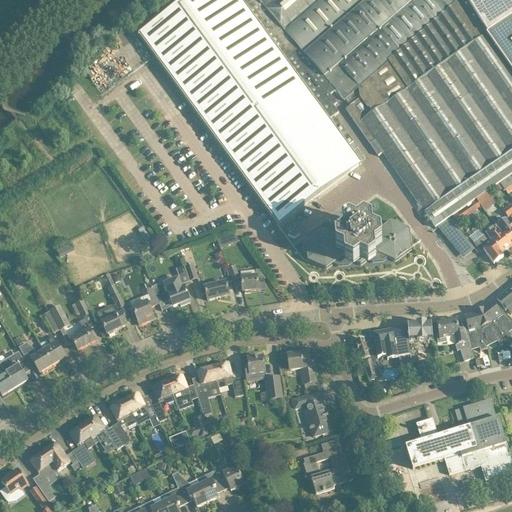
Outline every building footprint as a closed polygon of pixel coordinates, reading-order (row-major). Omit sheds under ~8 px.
[(511,0),(187,0),(147,30),(139,36),(278,225),(350,172),(361,164),(353,153),(357,150),(358,149),(348,136),(348,135),(336,118),(335,119),(333,117),(339,114),(334,107),(337,104),(330,95),(336,91),(344,101),(346,100),(348,103),(360,96),(361,99),(350,106),(351,107),(346,110),(370,145),(378,157),(379,157),(383,154),(424,214),(425,213),(436,228),(437,227),(449,219),(466,207),(476,200),(488,192),(493,188),(500,184),(511,175),(511,0)] [(511,175),(500,184),(504,188),(505,190),(511,185),(511,175)] [(500,184),(493,188),(497,194),(504,188),(500,184)] [(495,202),(488,192),(476,200),(484,210),(495,202)] [(469,216),(477,210),(473,205),(465,210),(469,216)] [(511,209),(510,207),(503,212),(508,218),(509,217),(511,220),(511,209)] [(457,224),(469,216),(465,210),(453,218),(457,224)] [(511,247),(511,245),(511,227),(506,219),(496,227),(502,234),(503,234),(506,239),(511,247)] [(306,242),(308,262),(326,270),(343,258),(361,266),(377,255),(395,263),(412,250),(409,230),(391,222),(375,234),(356,226),(340,238),(322,230),(306,242)] [(299,228),(293,225),(288,229),(288,236),(294,239),(300,235),(299,228)] [(490,231),(486,234),(501,254),(511,247),(506,239),(503,234),(502,234),(496,227),(490,231)] [(480,253),(483,250),(494,264),(503,257),(501,254),(486,234),(473,244),(480,253)] [(233,243),(237,242),(234,235),(231,236),(218,241),(220,248),(233,243)] [(74,252),(68,242),(55,249),(61,259),(74,252)] [(177,263),(182,261),(179,253),(174,255),(177,263)] [(193,264),(185,267),(190,282),(198,279),(193,264)] [(229,269),(228,269),(232,281),(239,279),(235,267),(234,267),(229,269)] [(241,278),(242,283),(243,292),(259,291),(259,288),(265,287),(264,280),(266,280),(266,279),(259,270),(256,271),(256,277),(241,278)] [(124,306),(119,296),(120,295),(112,278),(111,278),(110,274),(105,277),(107,281),(105,281),(108,288),(108,289),(113,299),(118,309),(124,306)] [(116,284),(122,281),(119,275),(113,278),(116,284)] [(190,283),(190,282),(188,276),(180,280),(179,278),(163,284),(163,286),(160,287),(159,285),(152,288),(159,305),(166,302),(166,301),(170,299),(173,307),(178,305),(179,306),(190,302),(189,301),(190,301),(186,291),(185,288),(184,287),(183,287),(182,286),(190,283)] [(204,288),(205,292),(207,301),(229,296),(226,283),(204,288)] [(506,311),(511,306),(511,287),(497,300),(506,311)] [(139,300),(130,303),(133,309),(136,317),(140,326),(150,322),(148,318),(153,316),(150,309),(159,305),(152,288),(148,289),(146,290),(149,296),(151,300),(141,305),(139,300)] [(90,315),(83,301),(75,305),(83,319),(90,315)] [(484,309),(496,329),(505,341),(511,337),(505,329),(511,323),(511,322),(499,306),(496,308),(492,303),(485,309),(484,309)] [(63,329),(70,326),(60,307),(50,312),(60,331),(69,347),(74,344),(72,340),(70,341),(63,329)] [(473,315),(471,315),(478,328),(486,350),(488,350),(485,342),(494,338),(499,345),(505,341),(496,329),(484,309),(473,314),(473,315)] [(54,334),(60,331),(50,312),(44,315),(54,334)] [(127,326),(123,317),(121,314),(116,316),(110,319),(107,313),(98,317),(101,323),(107,336),(122,328),(127,326)] [(466,323),(462,325),(463,329),(470,352),(471,351),(471,349),(472,349),(471,346),(478,343),(480,352),(486,350),(478,328),(471,315),(464,317),(466,323)] [(457,319),(436,323),(438,333),(439,335),(438,335),(437,345),(447,343),(446,339),(455,338),(457,346),(456,346),(457,352),(460,351),(464,363),(473,360),(470,352),(463,329),(459,330),(459,329),(457,319)] [(92,333),(89,328),(85,320),(79,323),(84,331),(85,333),(72,340),(74,344),(78,351),(96,341),(92,333)] [(407,341),(410,356),(411,365),(417,364),(419,364),(419,363),(418,352),(426,352),(426,348),(428,348),(428,345),(433,345),(432,335),(431,328),(431,324),(408,325),(408,341),(407,341)] [(406,327),(393,329),(393,338),(397,359),(410,356),(407,341),(407,336),(406,327)] [(392,331),(373,335),(378,358),(387,357),(388,360),(397,359),(393,338),(393,329),(391,329),(392,331)] [(65,359),(52,337),(46,341),(40,345),(44,352),(53,366),(65,359)] [(19,338),(14,341),(17,347),(23,344),(19,338)] [(375,357),(370,359),(364,339),(355,342),(361,361),(363,361),(370,382),(376,380),(377,384),(382,382),(383,382),(383,381),(375,357)] [(24,357),(22,358),(29,370),(35,366),(40,374),(53,366),(44,352),(37,356),(33,348),(27,344),(19,349),(24,357)] [(304,385),(307,385),(317,383),(313,361),(309,362),(308,353),(288,356),(290,371),(301,370),(304,385)] [(19,361),(16,355),(7,360),(8,363),(2,367),(6,375),(15,389),(28,381),(23,373),(29,370),(22,358),(19,361)] [(266,374),(265,368),(263,358),(247,360),(249,368),(245,369),(246,377),(247,383),(257,381),(259,381),(259,378),(266,377),(266,374)] [(433,370),(431,360),(419,363),(419,364),(417,364),(419,374),(433,370)] [(0,393),(2,397),(15,389),(6,375),(2,367),(0,364),(0,393)] [(235,398),(243,396),(240,379),(233,380),(232,378),(228,364),(213,368),(219,390),(228,387),(228,386),(233,385),(235,398)] [(206,393),(219,390),(213,368),(198,372),(200,382),(201,386),(202,388),(195,390),(201,409),(204,417),(212,415),(208,400),(206,393)] [(168,383),(177,405),(191,399),(183,377),(168,383)] [(269,402),(282,400),(279,378),(266,380),(268,393),(269,402)] [(175,402),(168,383),(153,388),(159,404),(153,407),(160,423),(167,420),(160,404),(165,402),(167,405),(175,402)] [(160,423),(153,407),(146,410),(145,407),(139,395),(125,402),(136,424),(138,427),(150,421),(153,426),(160,423)] [(314,438),(321,435),(331,433),(328,424),(329,423),(327,418),(328,417),(328,416),(327,416),(325,410),(324,411),(321,402),(311,405),(308,397),(293,402),(295,410),(304,407),(314,438)] [(449,476),(466,471),(465,470),(470,468),(471,471),(481,468),(485,483),(500,478),(501,483),(511,479),(511,464),(510,458),(508,459),(504,447),(506,446),(498,420),(496,420),(491,401),(463,409),(469,429),(438,438),(433,420),(416,425),(422,443),(406,448),(413,470),(444,460),(449,476)] [(112,428),(122,443),(124,447),(131,443),(121,427),(126,425),(128,428),(136,424),(125,402),(111,409),(117,422),(118,424),(112,428)] [(200,438),(209,435),(202,416),(193,419),(196,428),(190,430),(192,438),(193,438),(195,442),(201,441),(200,438)] [(96,418),(83,426),(95,445),(99,443),(103,449),(112,443),(117,451),(124,447),(122,443),(112,428),(109,430),(107,427),(104,429),(96,418)] [(83,426),(70,435),(75,443),(79,450),(73,454),(81,466),(84,470),(92,464),(85,453),(95,445),(83,426)] [(174,450),(190,444),(186,433),(169,439),(174,450)] [(226,434),(222,436),(228,448),(232,446),(226,434)] [(204,448),(210,446),(207,440),(201,443),(204,448)] [(57,444),(44,453),(58,473),(71,464),(57,444)] [(307,448),(293,453),(295,459),(309,454),(307,448)] [(45,481),(58,473),(44,453),(31,462),(36,470),(39,474),(40,476),(33,481),(49,503),(57,498),(49,486),(45,481)] [(328,460),(326,453),(304,460),(306,464),(304,465),(307,474),(309,473),(310,478),(312,478),(317,495),(335,489),(334,486),(344,484),(353,481),(345,454),(335,457),(331,459),(335,471),(320,475),(317,463),(328,460)] [(68,458),(73,465),(71,467),(74,471),(81,466),(73,454),(68,458)] [(218,478),(224,492),(230,489),(231,492),(244,485),(231,456),(225,459),(229,473),(218,478)] [(165,471),(167,465),(159,463),(158,470),(165,471)] [(28,486),(24,479),(18,471),(2,482),(5,487),(11,495),(20,489),(21,491),(28,486)] [(205,477),(197,481),(199,485),(207,503),(218,498),(214,490),(221,486),(224,492),(218,478),(215,472),(205,477)] [(138,474),(130,478),(134,487),(143,483),(138,474)] [(199,485),(192,489),(178,474),(173,477),(179,490),(185,504),(193,500),(197,508),(207,503),(199,485)] [(124,493),(120,485),(113,488),(116,496),(124,493)] [(52,511),(51,510),(36,488),(31,492),(44,511),(52,511)] [(170,501),(164,504),(167,511),(179,511),(178,507),(185,504),(179,490),(169,494),(170,501)] [(140,502),(143,507),(145,511),(167,511),(164,504),(161,498),(153,502),(146,505),(143,501),(140,502)]
